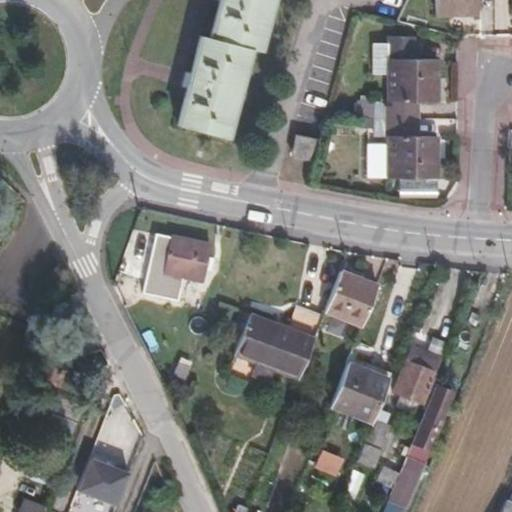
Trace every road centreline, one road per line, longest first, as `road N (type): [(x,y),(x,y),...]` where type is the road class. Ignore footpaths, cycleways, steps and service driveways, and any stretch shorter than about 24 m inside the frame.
road 1 (tertiary): [(476,244),(139,179)]
road 2 (residential): [(85,269),(200,511)]
road 3 (residential): [(490,76),(476,119),(476,244)]
road 4 (residential): [(22,138),(85,269)]
